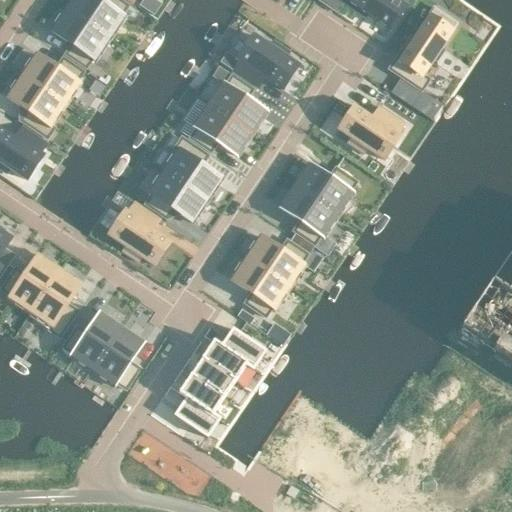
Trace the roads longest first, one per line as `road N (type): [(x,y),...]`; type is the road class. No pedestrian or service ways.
road 1 (residential): [(349,58),(175,313)]
road 2 (unknown): [(206,0),(57,236)]
road 3 (residential): [(86,494),(194,327),(175,313)]
road 4 (residential): [(175,313),(0,198)]
road 5 (unclassified): [(204,511),(86,494)]
